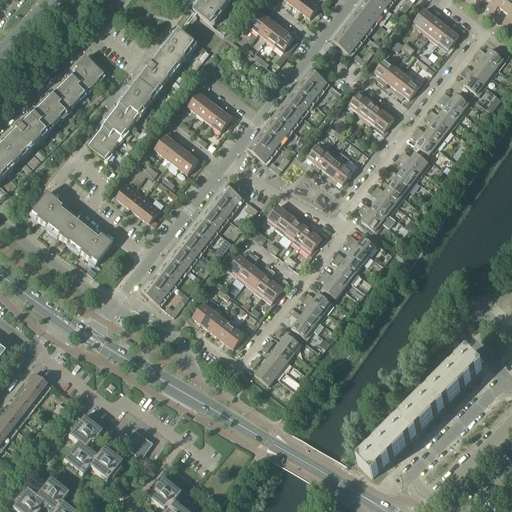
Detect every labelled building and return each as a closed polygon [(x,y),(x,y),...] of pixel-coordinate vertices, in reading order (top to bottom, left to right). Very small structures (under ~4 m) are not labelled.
[(204,0),(193,14),(196,16),(201,20),(200,21),(202,22),(202,21),(210,27),(220,15),(221,16),(229,6),(228,5),(231,0),(204,0)] [(287,0),(285,3),(293,9),(300,0),(287,0)] [(300,0),(293,9),(301,15),(312,1),(310,0),(300,0)] [(368,0),(333,45),(338,50),(349,58),(393,0),(368,0)] [(410,0),(401,12),(405,15),(415,2),(412,0),(410,0)] [(485,11),(488,14),(499,0),(486,0),(491,4),(485,11)] [(498,9),(503,13),(511,0),(499,0),(488,14),(492,17),(498,9)] [(502,24),(506,27),(511,18),(511,0),(503,13),(508,17),(502,24)] [(312,1),(301,15),(310,22),(321,8),(312,1)] [(412,27),(421,34),(435,16),(431,13),(431,14),(429,16),(424,12),(412,27)] [(250,30),(259,37),(270,22),(261,16),(256,22),(251,29),(250,30)] [(421,34),(429,41),(441,26),(436,22),(438,19),(439,20),(439,19),(435,16),(421,34)] [(248,26),(251,29),(256,22),(253,19),(248,26)] [(259,37),(267,43),(278,29),(270,22),(259,37)] [(429,41),(438,47),(452,29),(448,26),(448,27),(446,30),(441,26),(429,41)] [(225,27),(220,35),(223,38),(229,30),(225,27)] [(267,43),(275,49),(286,35),(278,29),(267,43)] [(452,29),(438,47),(447,54),(459,39),(453,35),(455,32),(456,33),(456,32),(452,29)] [(148,72),(105,127),(88,148),(105,161),(110,155),(111,156),(119,146),(118,145),(127,134),(128,135),(136,124),(135,124),(144,112),(144,113),(152,103),(152,102),(161,90),(162,91),(170,81),(169,80),(178,69),(179,69),(187,59),(186,58),(195,46),(188,40),(187,38),(186,39),(181,35),(179,33),(156,61),(155,60),(150,66),(146,71),(148,72)] [(286,35),(275,49),(283,56),(284,54),(290,47),(294,42),(286,35)] [(400,51),(405,55),(407,52),(402,48),(396,43),(392,48),(391,50),(397,55),(400,51)] [(290,47),(284,54),(288,58),(294,51),(290,47)] [(370,51),(362,61),(366,65),(374,55),(370,51)] [(479,52),(476,56),(498,73),(509,59),(498,51),(495,56),(490,52),(486,58),(483,56),(484,55),(479,52)] [(199,61),(203,64),(209,57),(205,54),(199,61)] [(480,65),(476,70),(491,82),(498,73),(476,56),(473,60),(477,63),(478,63),(480,65)] [(366,65),(362,61),(356,57),(353,61),(363,69),(366,65)] [(0,181),(0,182),(0,181),(0,180),(10,170),(10,171),(20,162),(19,161),(29,151),(30,152),(39,143),(38,142),(49,131),(49,132),(59,123),(58,122),(68,112),(69,113),(73,109),(78,104),(77,103),(87,93),(88,93),(97,84),(97,83),(102,78),(84,60),(70,74),(73,77),(48,103),(19,131),(17,130),(12,134),(13,134),(7,140),(9,141),(0,150),(0,181)] [(376,82),(381,86),(394,69),(385,62),(374,76),(380,80),(377,82),(376,82)] [(387,85),(392,89),(402,76),(394,69),(381,86),(385,89),(385,88),(384,88),(387,85)] [(466,69),(463,73),(485,90),(491,82),(476,70),(472,75),(470,73),(470,72),(466,69)] [(248,153),(254,158),(264,166),(327,86),(311,73),(248,153)] [(485,90),(463,73),(459,77),(464,80),(467,82),(463,87),(478,99),(485,90)] [(180,74),(177,77),(179,79),(176,83),(184,89),(190,80),(188,78),(187,79),(180,74)] [(393,96),(398,99),(410,83),(402,76),(392,89),(397,93),(394,96),(394,95),(393,96)] [(410,83),(398,99),(402,102),(401,101),(404,99),(409,103),(419,89),(410,83)] [(172,88),(179,94),(180,94),(182,90),(175,84),(172,88)] [(328,93),(334,98),(338,101),(341,97),(331,89),(328,93)] [(347,110),(356,117),(370,99),(366,96),(366,97),(364,99),(359,95),(347,110)] [(188,110),(196,116),(207,102),(199,96),(188,110)] [(445,96),(441,100),(464,117),(471,108),(455,97),(451,102),(448,100),(449,99),(445,96)] [(338,101),(334,98),(326,108),(330,111),(338,101)] [(356,117),(365,124),(376,109),(371,105),(373,102),(374,103),(374,102),(370,99),(356,117)] [(446,109),(442,114),(457,126),(464,117),(441,100),(438,104),(442,107),(443,107),(446,109)] [(196,116),(204,123),(215,109),(207,102),(196,116)] [(204,123),(212,129),(223,115),(215,109),(204,123)] [(365,124),(373,131),(387,112),(383,109),(383,110),(381,113),(376,109),(365,124)] [(387,112),(373,131),(384,140),(388,135),(386,133),(394,122),(388,118),(390,116),(391,116),(387,112)] [(431,113),(428,117),(450,134),(457,126),(442,114),(438,119),(435,117),(436,116),(431,113)] [(223,115),(212,129),(221,136),(232,121),(223,115)] [(432,126),(428,131),(444,143),(450,134),(428,117),(425,121),(429,124),(430,124),(432,126)] [(297,146),(300,148),(301,149),(315,130),(313,129),(303,141),(301,140),(297,146)] [(418,130),(415,134),(437,151),(444,143),(428,131),(425,136),(422,134),(422,133),(418,130)] [(135,132),(132,136),(141,143),(144,139),(140,136),(135,132)] [(419,152),(417,154),(428,162),(430,160),(437,151),(415,134),(411,138),(416,141),(419,143),(415,148),(419,152)] [(154,152),(163,159),(174,145),(165,138),(154,152)] [(163,159),(171,165),(182,151),(174,145),(163,159)] [(310,168),(314,171),(327,155),(318,148),(307,161),(313,165),(311,168),(310,167),(310,168)] [(171,165),(179,172),(190,158),(182,151),(171,165)] [(44,160),(38,153),(34,157),(41,163),(44,160)] [(404,155),(400,159),(423,176),(430,167),(426,164),(428,162),(417,154),(416,156),(415,155),(410,161),(408,159),(408,158),(404,155)] [(320,171),(325,175),(335,161),(327,155),(314,171),(318,174),(318,173),(320,171)] [(26,165),(33,172),(39,165),(33,158),(26,165)] [(190,158),(179,172),(187,178),(198,164),(190,158)] [(405,168),(401,173),(416,185),(423,176),(400,159),(397,163),(402,166),(405,168)] [(285,160),(277,170),(281,173),(289,163),(285,160)] [(335,161),(325,175),(330,179),(328,181),(327,181),(331,185),(344,168),(346,166),(344,165),(342,167),(335,161)] [(281,173),(277,170),(272,165),(269,169),(278,177),(281,173)] [(344,168),(331,185),(335,188),(335,187),(337,184),(342,188),(353,175),(345,169),(347,167),(346,166),(344,168)] [(21,170),(28,176),(28,177),(31,173),(24,167),(21,170)] [(391,172),(387,176),(410,193),(416,185),(401,173),(397,178),(394,176),(395,175),(391,172)] [(392,185),(388,190),(403,202),(410,193),(387,176),(384,180),(388,183),(389,183),(392,185)] [(116,201),(125,208),(136,194),(127,187),(116,201)] [(226,189),(194,229),(142,296),(158,308),(242,201),(226,189)] [(377,189),(374,193),(396,210),(403,202),(388,190),(384,195),(381,193),(382,192),(377,189)] [(378,202),(375,207),(390,219),(396,210),(374,193),(371,197),(375,200),(376,200),(378,202)] [(125,208),(133,214),(144,200),(136,194),(125,208)] [(35,222),(45,230),(46,229),(57,238),(56,239),(67,247),(67,246),(79,255),(78,256),(88,264),(89,263),(95,268),(111,248),(99,239),(97,242),(59,212),(61,209),(45,196),(29,216),(36,221),(35,222)] [(133,214),(141,220),(152,206),(144,200),(133,214)] [(152,206),(141,220),(149,227),(160,213),(152,206)] [(245,210),(250,214),(254,217),(257,213),(248,206),(245,210)] [(364,206),(361,209),(383,227),(388,231),(395,223),(390,219),(375,207),(370,212),(368,210),(368,209),(364,206)] [(266,223),(276,231),(290,212),(285,209),(286,210),(284,213),(278,208),(266,223)] [(383,227),(361,209),(357,214),(362,217),(365,219),(361,224),(367,229),(365,231),(373,237),(374,235),(376,236),(383,227)] [(276,231),(284,237),(296,222),(291,218),(293,215),(293,216),(294,215),(290,212),(276,231)] [(254,217),(250,214),(242,224),(246,227),(254,217)] [(409,233),(409,234),(416,225),(415,225),(411,221),(404,230),(409,233)] [(284,237),(293,244),(307,226),(302,222),(302,223),(303,223),(301,226),(296,222),(284,237)] [(293,244),(301,251),(313,235),(308,231),(310,229),(311,229),(307,226),(293,244)] [(313,235),(301,251),(310,257),(324,239),(319,235),(319,236),(320,236),(318,239),(313,235)] [(352,239),(349,243),(369,259),(376,250),(363,240),(358,245),(356,243),(356,242),(352,239)] [(225,242),(215,255),(221,260),(231,247),(225,242)] [(353,252),(349,257),(362,268),(369,259),(349,243),(345,247),(350,251),(350,250),(353,252)] [(227,273),(236,280),(254,258),(249,255),(246,259),(247,260),(245,262),(239,258),(227,273)] [(339,256),(335,260),(356,276),(362,268),(349,257),(345,262),(342,260),(343,259),(339,256)] [(237,280),(232,286),(240,292),(245,287),(256,272),(252,268),(254,265),(254,266),(258,261),(254,258),(236,280),(237,280)] [(288,258),(283,264),(287,268),(289,266),(292,262),(288,258)] [(336,274),(349,285),(353,288),(360,279),(356,276),(335,260),(332,264),(336,268),(337,267),(340,269),(336,274)] [(211,264),(206,270),(210,273),(215,267),(211,264)] [(245,287),(253,294),(271,271),(266,268),(263,272),(264,273),(262,276),(256,272),(245,287)] [(210,273),(206,270),(201,277),(205,280),(210,273)] [(253,294),(262,300),(274,285),(269,281),(271,278),(271,279),(275,275),(274,274),(271,271),(253,294)] [(325,273),(322,277),(342,293),(349,285),(336,274),(332,279),(329,277),(330,276),(325,273)] [(342,293),(322,277),(319,281),(323,285),(324,284),(326,286),(322,292),(335,302),(342,293)] [(274,285),(262,300),(271,307),(288,285),(283,281),(280,286),(281,286),(279,289),(274,285)] [(308,295),(304,300),(326,317),(334,308),(318,296),(314,302),(312,300),(312,299),(308,295)] [(185,298),(181,303),(185,306),(189,301),(185,298)] [(309,309),(305,314),(320,326),(326,317),(304,300),(301,304),(305,307),(306,307),(309,309)] [(181,303),(173,313),(177,316),(185,306),(181,303)] [(243,308),(248,312),(251,308),(246,304),(243,308)] [(192,320),(201,327),(212,313),(203,306),(192,320)] [(177,316),(173,313),(167,309),(164,313),(174,320),(177,316)] [(256,320),(260,316),(253,311),(250,315),(256,320)] [(324,329),(320,326),(305,314),(301,319),(298,317),(299,316),(294,312),(291,317),(313,334),(317,337),(324,329)] [(201,327),(209,333),(220,319),(212,313),(201,327)] [(313,334),(291,317),(288,321),(292,324),(293,324),(295,326),(291,331),(306,343),(313,334)] [(209,333),(217,339),(228,325),(220,319),(209,333)] [(217,339),(225,346),(236,332),(228,325),(217,339)] [(236,332),(225,346),(233,353),(244,338),(236,332)] [(287,337),(280,346),(294,357),(301,348),(287,337)] [(323,342),(319,348),(325,353),(327,350),(330,347),(329,346),(327,345),(323,342)] [(280,346),(274,354),(288,365),(294,357),(280,346)] [(274,354),(267,362),(281,373),(288,365),(274,354)] [(358,466),(357,466),(372,481),(373,481),(373,480),(378,475),(378,474),(383,469),(384,470),(385,470),(383,469),(388,464),(389,465),(390,465),(389,464),(389,463),(394,459),(395,459),(394,458),(396,457),(399,453),(400,454),(400,453),(405,448),(406,448),(405,447),(410,442),(411,443),(412,443),(410,442),(415,437),(416,438),(417,438),(416,437),(421,432),(422,432),(421,431),(427,426),(432,420),(433,421),(433,420),(438,415),(439,416),(439,415),(438,414),(443,409),(444,411),(444,410),(443,409),(448,404),(449,405),(449,404),(454,399),(455,399),(454,398),(459,393),(460,394),(460,393),(465,388),(466,389),(466,388),(465,387),(470,382),(471,384),(471,383),(470,382),(471,382),(475,377),(476,377),(481,372),(482,372),(481,371),(482,371),(467,356),(467,357),(466,357),(467,358),(462,362),(461,362),(461,363),(456,368),(455,366),(449,372),(450,374),(446,379),(445,378),(445,379),(440,384),(439,384),(440,385),(435,390),(434,389),(434,390),(429,395),(428,393),(422,399),(423,401),(418,406),(418,405),(418,406),(413,411),(412,411),(412,412),(407,417),(406,417),(407,417),(402,422),(400,421),(394,426),(394,427),(396,428),(391,433),(390,433),(391,434),(388,436),(386,439),(385,438),(385,439),(384,440),(380,444),(379,444),(380,444),(375,449),(373,448),(368,453),(367,454),(369,456),(364,460),(363,460),(363,461),(359,466),(358,465),(358,466)] [(267,362),(261,370),(275,381),(281,373),(267,362)] [(275,381),(261,370),(254,378),(269,389),(275,381)] [(30,385),(0,422),(0,454),(50,391),(32,377),(28,383),(30,385)] [(106,390),(111,394),(114,390),(109,386),(106,390)] [(58,406),(56,410),(62,415),(65,412),(58,406)] [(62,415),(56,410),(53,413),(60,418),(62,415)] [(67,439),(76,446),(77,446),(86,453),(91,447),(101,435),(82,420),(67,439)] [(45,423),(42,427),(49,432),(52,429),(45,423)] [(156,438),(139,426),(136,432),(152,443),(156,438)] [(49,432),(42,427),(40,430),(46,435),(49,432)] [(133,433),(129,439),(124,446),(122,449),(140,463),(152,447),(133,433)] [(123,446),(124,446),(129,439),(128,439),(124,436),(119,443),(123,446)] [(32,440),(29,444),(36,449),(38,446),(32,440)] [(36,449),(29,444),(26,447),(33,452),(36,449)] [(81,479),(88,470),(87,469),(95,460),(86,453),(77,446),(76,446),(62,464),(81,479)] [(87,469),(88,470),(106,484),(121,465),(102,451),(95,460),(87,469)] [(18,457),(16,461),(22,466),(25,463),(18,457)] [(22,466),(16,461),(13,464),(20,469),(22,466)] [(5,474),(2,478),(9,483),(12,480),(5,474)] [(9,483),(2,478),(0,480),(0,481),(6,487),(9,483)] [(34,500),(43,508),(48,511),(53,511),(60,505),(67,497),(48,482),(35,500),(34,500)] [(163,511),(164,511),(165,511),(178,496),(161,482),(146,501),(159,511),(163,511)] [(39,511),(43,508),(34,500),(35,500),(26,493),(11,511),(39,511)] [(165,511),(192,511),(195,509),(178,496),(165,511)]
